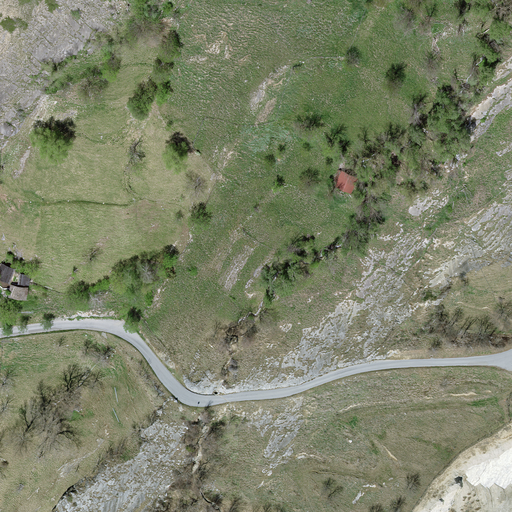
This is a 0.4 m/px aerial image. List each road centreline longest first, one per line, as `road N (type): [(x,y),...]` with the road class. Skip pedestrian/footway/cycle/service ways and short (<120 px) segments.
road 1 (unclassified): [(0,335),(93,324),(122,331),(184,400),(204,402),(283,393),(381,365),(511,357)]
road 2 (track): [(511,390),(488,401),(348,415),(393,461),(377,479),(312,471),(315,511)]
